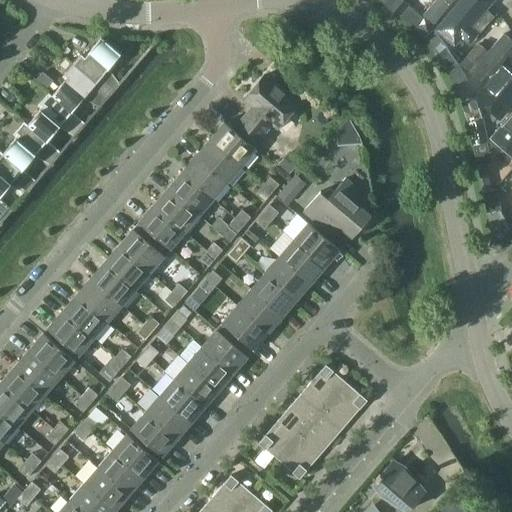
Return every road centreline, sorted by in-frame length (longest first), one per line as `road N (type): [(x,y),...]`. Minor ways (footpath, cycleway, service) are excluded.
road 1 (residential): [(0,324),(211,77),(220,55),(216,5)]
road 2 (residential): [(475,317),(433,123),(413,78),(361,27),(290,0)]
road 3 (residential): [(161,511),(324,322)]
road 4 (residential): [(216,5),(139,12),(59,0)]
road 5 (residential): [(305,511),(408,393)]
